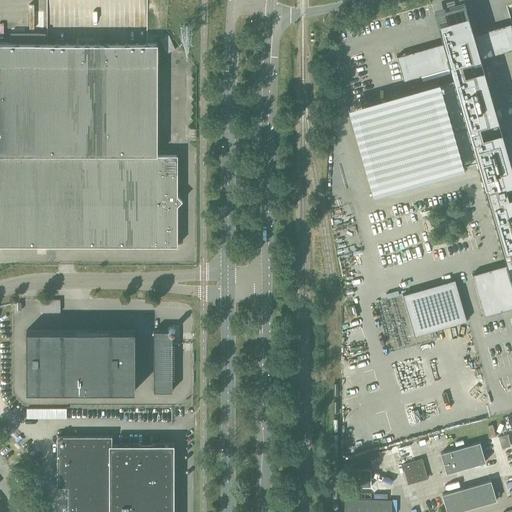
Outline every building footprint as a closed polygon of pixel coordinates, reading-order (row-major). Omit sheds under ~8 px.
[(440,82),(348,108),(373,195),(464,169),(463,166),(477,162),(505,154),(478,59),(511,49),(511,29),(510,24),(473,34),(468,14),(437,23),(443,43),(397,56),(404,80),(450,67),(454,81),(440,85),(440,82)] [(0,43),(0,245),(177,246),(177,154),(157,154),(157,43),(0,43)] [(507,264),(472,274),(484,316),(511,307),(511,178),(505,154),(477,162),(507,264)] [(415,336),(466,321),(455,279),(403,294),(415,336)] [(351,318),(357,316),(354,304),(347,306),(351,318)] [(158,331),(153,331),(153,391),(172,391),(172,342),(172,335),(173,335),(175,333),(175,330),(173,327),(169,327),(167,330),(167,331),(158,331)] [(78,331),(26,331),(26,391),(79,391),(134,391),(134,331),(78,331)] [(509,446),(506,435),(498,437),(501,448),(509,446)] [(67,511),(110,511),(110,436),(56,436),(56,487),(67,487),(67,511)] [(112,436),(110,436),(110,511),(171,511),(172,446),(130,446),(112,446),(112,436)] [(440,453),(446,473),(485,462),(479,442),(440,453)] [(408,484),(427,478),(421,459),(402,464),(408,484)] [(357,469),(357,487),(371,487),(371,469),(357,469)] [(441,494),(444,506),(445,511),(453,511),(496,501),(490,481),(441,494)] [(343,511),(391,511),(391,500),(344,499),(343,511)]
